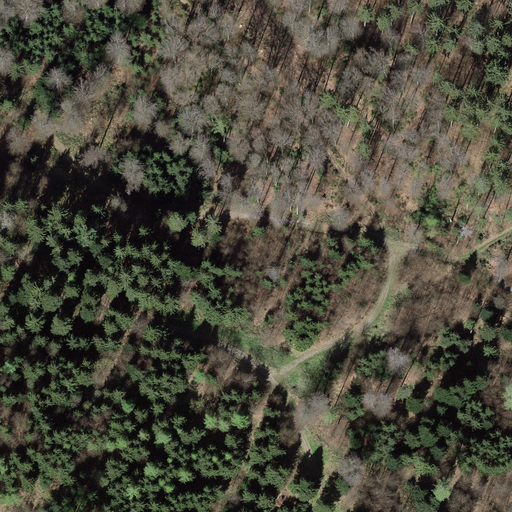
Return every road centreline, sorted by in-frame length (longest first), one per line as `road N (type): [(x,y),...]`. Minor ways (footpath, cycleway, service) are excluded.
road 1 (track): [(511,288),(423,250),(397,252),(370,325),(271,381),(225,347),(0,256)]
road 2 (track): [(189,0),(397,252)]
road 3 (track): [(271,381),(333,511)]
